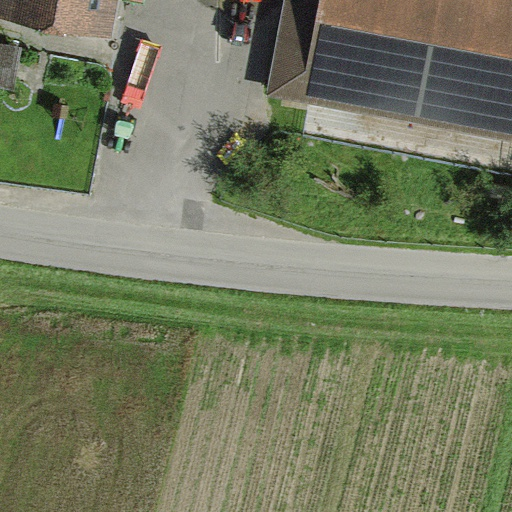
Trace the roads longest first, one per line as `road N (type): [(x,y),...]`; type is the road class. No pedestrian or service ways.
road 1 (unclassified): [(0,236),(407,282),(511,284)]
road 2 (unknown): [(169,255),(214,0)]
